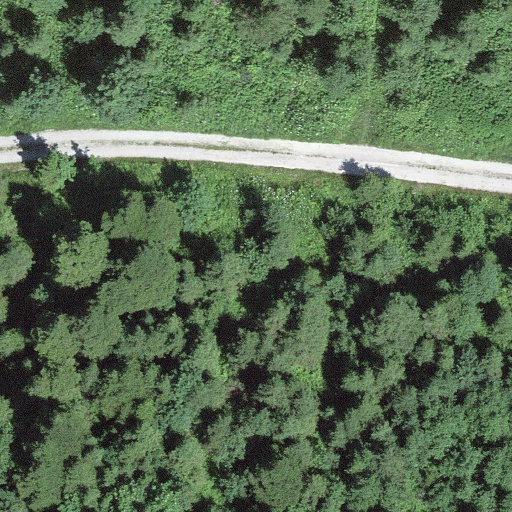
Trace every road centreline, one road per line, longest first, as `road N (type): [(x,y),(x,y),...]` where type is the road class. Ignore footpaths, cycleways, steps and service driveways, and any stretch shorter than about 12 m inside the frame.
road 1 (track): [(0,149),(99,139),(240,145),(511,179)]
road 2 (track): [(368,158),(386,0)]
